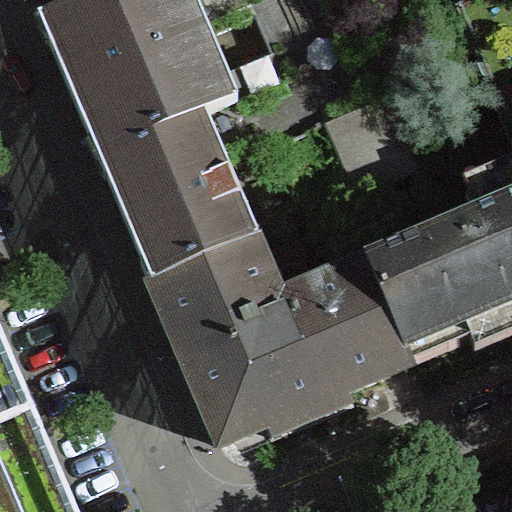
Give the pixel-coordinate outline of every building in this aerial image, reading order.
[(29,0),(39,23),(92,0),(29,0)] [(192,0),(92,0),(39,23),(99,161),(237,102),(225,75),(209,38),(192,0)] [(192,0),(209,38),(255,18),(271,55),(225,75),(237,102),(99,161),(151,285),(256,240),(257,240),(224,162),(254,149),(257,157),(283,147),(281,144),(394,95),(352,0),(192,0)] [(511,0),(466,0),(454,5),(511,140),(511,0)] [(427,168),(397,97),(335,124),(365,193),(427,168)] [(466,201),(472,215),(366,260),(412,367),(470,343),(474,354),(511,337),(511,162),(481,175),(488,192),(466,201)] [(256,240),(151,285),(221,448),(233,443),(233,442),(253,434),(261,444),(271,440),(272,441),(352,407),(347,395),(412,367),(366,260),(364,255),(336,267),(336,266),(311,277),(304,261),(271,275),(256,240)] [(0,511),(74,511),(0,338),(0,511)]
